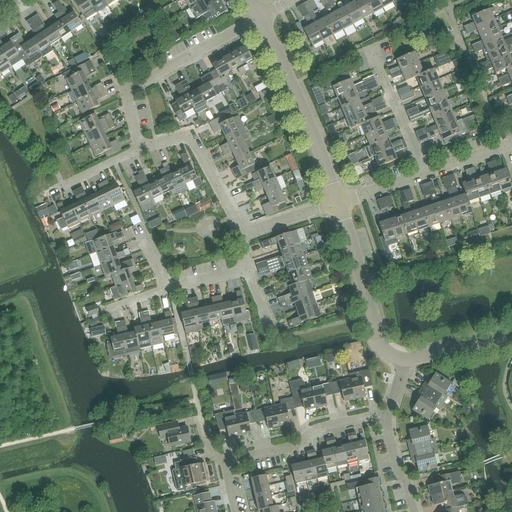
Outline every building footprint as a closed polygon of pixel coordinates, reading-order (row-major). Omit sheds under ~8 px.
[(97,13),(93,8),(88,0),(78,0),(74,2),(86,20),(97,13)] [(184,0),(189,9),(202,1),(201,0),(184,0)] [(219,13),(226,9),(220,0),(214,0),(207,4),(208,6),(206,7),(205,5),(202,1),(189,9),(196,19),(204,14),(207,19),(219,13)] [(343,8),(337,12),(331,2),(333,1),(332,0),(325,0),(328,4),(333,13),(342,30),(352,25),(343,8)] [(362,19),(372,14),(364,0),(358,0),(353,3),(362,19)] [(364,0),(372,14),(382,8),(377,0),(364,0)] [(390,0),(377,0),(382,8),(392,3),(390,0)] [(59,1),(53,5),(58,13),(71,32),(82,25),(74,13),(69,16),(59,1)] [(302,4),(308,15),(313,12),(308,2),(302,4)] [(352,25),(362,19),(353,3),(343,8),(352,25)] [(313,24),(308,15),(302,4),(297,7),(303,18),(304,17),(309,27),(303,30),(312,47),(322,41),(313,24)] [(332,35),(342,30),(333,14),(333,13),(328,4),(324,7),(329,16),(323,19),(332,35)] [(221,25),(236,12),(230,5),(215,18),(221,25)] [(463,27),(465,31),(493,19),(491,13),(494,11),(493,8),(471,17),(474,23),(463,27)] [(61,39),(71,32),(58,13),(54,16),(59,22),(53,27),(61,39)] [(61,39),(53,27),(46,31),(44,27),(45,26),(38,15),(32,19),(50,46),(61,39)] [(40,53),(50,46),(32,19),(26,22),(34,33),(35,33),(38,36),(32,41),(40,53)] [(322,41),(332,35),(323,19),(313,24),(322,41)] [(495,24),(493,19),(465,31),(467,35),(477,30),(479,36),(501,27),(499,22),(495,24)] [(120,26),(110,33),(114,39),(124,32),(121,27),(120,26)] [(473,50),(501,38),(499,32),(502,30),(501,27),(479,36),(482,41),(471,46),(473,50)] [(32,41),(25,45),(24,43),(25,42),(19,34),(9,40),(11,42),(19,55),(24,63),(29,60),(40,53),(32,41)] [(487,54),(509,45),(511,43),(511,37),(503,42),(501,38),(473,50),(474,54),(485,49),(487,54)] [(103,38),(98,42),(102,47),(107,44),(103,38)] [(0,49),(8,62),(19,55),(11,42),(4,47),(0,40),(0,49)] [(234,53),(245,73),(250,70),(246,63),(253,60),(245,46),(245,45),(237,48),(238,50),(234,53)] [(480,68),(509,56),(511,54),(511,52),(510,49),(509,45),(487,54),(489,60),(479,65),(480,68)] [(11,67),(8,62),(0,49),(0,72),(1,74),(11,67)] [(325,59),(335,55),(332,50),(323,54),(325,59)] [(444,66),(455,61),(450,50),(439,55),(444,66)] [(390,75),(418,63),(413,52),(396,60),(398,66),(388,71),(390,75)] [(241,75),(245,73),(234,53),(223,59),(230,72),(237,68),(241,75)] [(511,55),(509,56),(480,68),(482,73),(493,68),(495,73),(505,69),(511,66),(511,55)] [(81,56),(74,59),(77,64),(83,61),(81,56)] [(215,71),(210,73),(221,93),(226,91),(223,85),(228,83),(224,75),(230,72),(223,59),(212,65),(215,71)] [(63,74),(66,79),(71,91),(87,83),(84,77),(88,75),(89,76),(96,73),(90,61),(86,63),(79,67),(72,70),(63,74)] [(422,73),(418,63),(390,75),(392,79),(402,75),(405,82),(416,77),(423,74),(422,73)] [(450,69),(452,75),(460,73),(458,66),(450,69)] [(511,66),(505,69),(507,75),(497,79),(499,83),(511,77),(511,66)] [(437,80),(433,69),(422,73),(423,74),(416,77),(420,87),(437,80)] [(353,87),(347,72),(327,80),(327,82),(329,87),(330,87),(332,87),(336,97),(375,81),(373,76),(362,81),(363,82),(353,87)] [(221,93),(210,73),(200,79),(204,86),(198,89),(205,102),(216,96),(219,95),(219,94),(221,93)] [(511,83),(511,85),(511,77),(499,83),(501,87),(511,83)] [(183,88),(194,108),(197,113),(207,107),(204,103),(205,102),(198,89),(191,93),(191,92),(185,80),(180,83),(183,88)] [(424,98),(442,90),(437,80),(420,87),(424,98)] [(271,86),(268,81),(254,89),(257,94),(271,86)] [(336,98),(340,108),(359,100),(356,95),(366,90),(367,92),(378,87),(377,86),(375,81),(364,86),(354,90),(336,97),(336,98)] [(77,102),(104,89),(101,83),(94,87),(95,88),(91,90),(87,83),(71,91),(77,102)] [(194,108),(183,88),(180,83),(174,86),(180,97),(181,96),(182,98),(175,102),(176,103),(170,106),(177,118),(194,108)] [(38,84),(30,89),(33,94),(41,88),(38,84)] [(399,96),(409,91),(407,86),(396,91),(399,96)] [(104,89),(77,102),(82,114),(98,106),(95,99),(99,97),(100,99),(107,96),(104,89)] [(429,108),(446,101),(442,90),(424,98),(429,108)] [(19,91),(15,94),(19,100),(23,97),(19,91)] [(409,91),(399,96),(401,102),(412,97),(409,91)] [(231,99),(233,107),(241,105),(238,96),(231,99)] [(371,101),(371,103),(361,107),(359,101),(340,108),(345,119),(384,102),(382,97),(371,101)] [(60,98),(53,101),(55,106),(62,103),(60,98)] [(433,119),(451,111),(446,101),(429,108),(419,113),(408,117),(410,123),(426,116),(425,114),(430,112),(433,119)] [(386,108),(384,102),(345,119),(349,130),(361,125),(368,122),(367,122),(365,116),(375,112),(375,113),(386,108)] [(408,117),(419,113),(416,107),(406,112),(408,117)] [(438,129),(455,122),(451,111),(433,119),(436,125),(426,129),(428,134),(438,129)] [(201,113),(195,116),(199,123),(205,120),(201,113)] [(84,134),(112,120),(109,114),(102,117),(102,119),(98,121),(95,114),(79,122),(84,134)] [(221,118),(209,123),(214,133),(221,130),(225,137),(243,128),(238,116),(224,123),(221,118)] [(361,125),(365,135),(393,124),(391,119),(381,124),(378,117),(367,122),(368,122),(361,125)] [(90,145),(106,137),(103,131),(107,129),(108,130),(115,127),(112,120),(84,134),(90,145)] [(455,122),(428,134),(417,138),(419,144),(435,137),(435,135),(440,133),(444,144),(461,138),(460,136),(464,135),(465,131),(460,120),(455,122)] [(395,128),(393,124),(365,135),(370,146),(387,139),(384,132),(395,128)] [(220,147),(223,152),(249,139),(243,128),(225,137),(228,143),(220,147)] [(417,138),(428,134),(426,130),(425,128),(414,132),(417,138)] [(106,137),(90,145),(96,157),(105,152),(107,157),(121,151),(116,141),(109,144),(106,137)] [(390,145),(387,139),(370,146),(374,157),(402,145),(400,140),(390,145)] [(235,160),(249,153),(244,142),(223,152),(225,156),(232,153),(235,160)] [(404,149),(402,145),(374,157),(378,167),(396,160),(393,153),(404,149)] [(249,153),(235,160),(239,166),(231,170),(236,180),(256,171),(254,165),(253,161),(256,159),(252,152),(249,153)] [(186,168),(179,171),(185,183),(192,180),(195,187),(202,184),(198,175),(196,176),(187,158),(188,157),(186,153),(180,156),(186,168)] [(286,157),(292,172),(298,169),(291,154),(286,157)] [(498,172),(495,161),(490,162),(500,191),(501,191),(503,192),(505,193),(508,192),(509,190),(509,188),(511,188),(505,169),(498,172)] [(489,195),(500,191),(490,162),(486,164),(490,175),(483,177),(489,195)] [(174,190),(175,192),(177,196),(188,190),(185,183),(179,171),(172,174),(167,163),(162,165),(164,169),(174,190)] [(255,182),(245,186),(246,191),(254,188),(275,179),(270,167),(252,175),(255,182)] [(489,195),(483,177),(477,179),(473,168),(469,170),(478,199),(489,195)] [(172,195),(176,193),(174,190),(164,169),(159,171),(161,174),(154,178),(163,195),(170,192),(172,195)] [(478,199),(469,170),(464,171),(468,182),(461,184),(465,195),(468,202),(478,199)] [(163,195),(154,178),(147,181),(142,171),(138,173),(139,175),(151,201),(163,195)] [(154,206),(151,201),(139,175),(134,178),(140,189),(133,193),(142,212),(154,206)] [(455,187),(457,186),(453,175),(447,177),(451,188),(454,198),(460,216),(471,213),(468,202),(465,195),(458,197),(455,187)] [(281,176),(275,179),(254,188),(256,192),(264,189),(267,196),(280,190),(286,188),(281,176)] [(454,198),(451,188),(447,177),(441,179),(445,190),(446,189),(450,200),(443,202),(449,220),(460,216),(454,198)] [(102,183),(113,206),(125,200),(117,184),(110,188),(107,181),(102,183)] [(425,184),(429,195),(430,198),(435,197),(434,193),(435,193),(431,182),(425,184)] [(102,212),(113,206),(102,183),(97,185),(101,192),(94,196),(102,212)] [(423,197),(429,195),(425,184),(419,186),(423,197)] [(102,212),(94,196),(88,199),(82,187),(77,190),(90,217),(102,212)] [(404,191),(408,202),(413,200),(409,189),(404,191)] [(79,223),(90,217),(77,190),(73,192),(78,203),(71,206),(79,223)] [(267,216),(279,211),(287,208),(285,203),(286,202),(280,190),(267,196),(270,203),(262,206),(267,216)] [(400,216),(406,234),(417,231),(411,213),(408,202),(404,191),(398,193),(405,215),(400,216)] [(382,198),(386,209),(392,207),(388,196),(382,198)] [(249,198),(242,200),(245,209),(251,208),(249,198)] [(380,211),(386,209),(382,198),(376,200),(380,211)] [(200,202),(195,204),(199,213),(213,206),(211,200),(201,204),(200,202)] [(438,224),(449,220),(443,202),(432,206),(438,224)] [(79,223),(71,206),(65,210),(62,203),(57,205),(63,218),(57,221),(61,230),(67,227),(68,228),(79,223)] [(195,204),(184,210),(188,218),(199,213),(195,204)] [(47,209),(51,216),(58,213),(54,206),(47,209)] [(428,227),(438,224),(432,206),(422,209),(428,227)] [(422,209),(411,213),(417,231),(428,227),(422,209)] [(395,238),(406,234),(400,216),(389,220),(395,238)] [(385,241),(395,238),(389,220),(379,223),(385,241)] [(316,232),(321,243),(327,240),(322,230),(316,232)] [(280,250),(294,245),(300,243),(296,231),(260,243),(262,250),(273,246),(273,244),(278,243),(280,250)] [(92,241),(96,254),(113,247),(111,240),(115,239),(116,241),(124,238),(122,232),(117,234),(116,233),(92,241)] [(83,234),(72,239),(76,246),(87,241),(83,234)] [(294,245),(280,250),(282,257),(275,259),(275,258),(266,261),(268,267),(304,255),(300,243),(294,245)] [(101,265),(118,259),(125,257),(123,252),(116,254),(113,247),(96,254),(101,265)] [(288,274),(308,267),(304,255),(268,267),(270,273),(279,270),(278,269),(286,267),(288,274)] [(101,265),(105,278),(111,275),(129,269),(129,268),(135,266),(133,260),(124,263),(124,265),(120,266),(118,259),(101,265)] [(137,271),(135,266),(129,268),(129,269),(111,275),(115,287),(132,281),(130,274),(137,271)] [(306,281),(308,280),(312,279),(308,267),(288,274),(291,281),(283,283),(285,289),(289,287),(307,281),(306,281)] [(69,271),(62,272),(64,282),(71,281),(69,271)] [(285,301),(312,292),(308,280),(306,281),(307,281),(289,287),(291,294),(283,297),(285,301)] [(144,290),(142,285),(135,288),(132,281),(115,287),(110,289),(114,301),(120,299),(144,290)] [(230,302),(235,323),(250,320),(248,312),(246,312),(241,291),(236,292),(238,300),(230,302)] [(297,311),(311,306),(316,304),(312,292),(285,301),(279,303),(281,308),(294,304),(297,311)] [(235,323),(230,302),(223,304),(221,296),(216,297),(221,319),(223,326),(235,323)] [(197,297),(191,299),(192,303),(197,325),(198,331),(203,329),(202,324),(209,322),(206,308),(199,309),(197,303),(198,303),(197,297)] [(209,322),(221,319),(216,297),(211,298),(213,306),(206,308),(209,322)] [(192,303),(191,299),(184,300),(186,306),(187,306),(188,312),(181,313),(186,335),(198,332),(198,331),(197,325),(192,303)] [(321,316),(316,304),(311,306),(297,311),(299,318),(287,322),(290,329),(301,325),(301,323),(321,316)] [(87,309),(88,312),(89,317),(99,313),(96,305),(87,309)] [(162,337),(159,323),(152,324),(149,311),(144,312),(150,340),(162,337)] [(144,312),(139,314),(142,327),(134,328),(135,332),(138,343),(150,340),(144,312)] [(159,323),(162,337),(175,334),(170,312),(164,313),(166,321),(159,323)] [(125,321),(120,322),(126,350),(128,356),(140,353),(139,347),(138,343),(135,332),(128,334),(125,321)] [(126,350),(120,322),(115,323),(118,336),(110,338),(112,343),(107,344),(107,345),(110,360),(128,356),(126,350)] [(104,326),(91,329),(92,337),(106,334),(104,326)] [(351,379),(356,400),(366,397),(364,389),(373,387),(369,370),(350,375),(351,379)] [(421,389),(444,404),(448,397),(444,395),(451,383),(436,373),(429,384),(426,383),(421,389)] [(356,400),(351,379),(331,384),(334,395),(343,393),(345,402),(356,400)] [(300,380),(289,383),(292,395),(293,397),(294,396),(296,403),(301,402),(300,400),(303,399),(306,411),(316,408),(312,388),(305,389),(303,382),(300,380)] [(334,395),(331,384),(326,385),(323,385),(312,388),(316,408),(327,406),(325,394),(328,394),(328,397),(334,395)] [(439,410),(444,404),(421,389),(417,396),(420,397),(413,408),(429,419),(436,408),(439,410)] [(297,408),(296,403),(294,396),(292,397),(279,400),(281,405),(275,406),(279,426),(290,424),(287,410),(297,408)] [(269,429),(279,426),(275,406),(255,411),(258,422),(264,421),(263,418),(266,418),(269,429)] [(240,435),(241,435),(236,415),(235,410),(224,412),(215,414),(216,419),(219,431),(225,429),(224,427),(227,426),(228,429),(230,438),(240,435)] [(249,424),(258,422),(255,411),(249,412),(247,412),(236,415),(241,435),(252,433),(249,424)] [(173,423),(158,427),(161,439),(168,437),(171,446),(190,442),(186,427),(174,430),(173,423)] [(410,452),(436,446),(434,439),(430,440),(427,426),(409,430),(412,444),(408,445),(410,452)] [(355,433),(351,433),(351,434),(357,462),(369,460),(365,442),(358,443),(355,433)] [(357,462),(351,434),(347,434),(350,445),(343,446),(346,460),(347,464),(357,462)] [(346,460),(343,446),(337,448),(334,437),(330,438),(336,463),(346,460)] [(337,467),(336,463),(330,438),(326,439),(328,450),(321,451),(323,459),(326,470),(326,469),(337,467)] [(415,459),(416,460),(419,473),(437,469),(434,455),(438,454),(436,446),(410,452),(412,460),(415,459)] [(328,477),(326,469),(326,470),(323,459),(317,460),(315,450),(310,451),(317,479),(328,477)] [(317,479),(310,451),(306,452),(309,462),(303,463),(307,482),(317,479)] [(196,464),(195,458),(174,463),(175,469),(173,470),(172,472),(176,490),(179,492),(185,490),(185,491),(193,489),(191,485),(208,481),(204,462),(196,464)] [(307,482),(303,463),(296,465),(295,461),(291,462),(296,484),(307,482)] [(458,473),(452,474),(440,477),(442,484),(430,487),(432,496),(451,492),(450,486),(461,484),(458,473)] [(253,489),(269,485),(266,474),(251,478),(253,489)] [(382,511),(382,510),(386,509),(385,503),(381,504),(379,498),(384,497),(382,492),(378,493),(377,486),(381,485),(380,480),(376,481),(375,478),(347,484),(348,492),(357,490),(361,511),(382,511)] [(256,500),(271,496),(269,485),(253,489),(256,500)] [(452,498),(451,492),(432,496),(434,506),(447,504),(448,510),(457,508),(467,506),(465,498),(464,497),(463,496),(462,496),(461,496),(457,496),(452,498)] [(209,494),(195,497),(198,511),(215,511),(213,503),(211,503),(209,494)] [(273,507),(273,506),(271,496),(256,500),(258,511),(262,510),(262,509),(273,507)]
